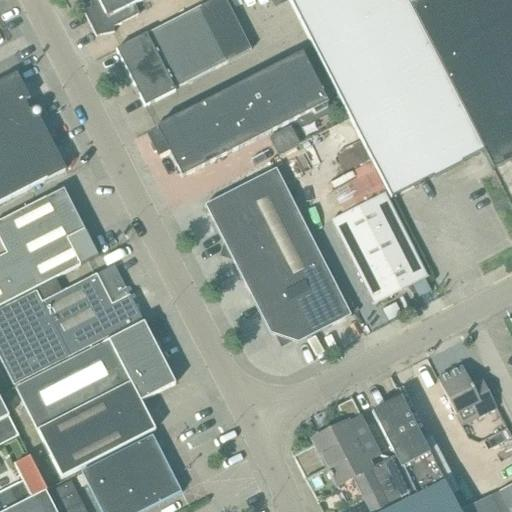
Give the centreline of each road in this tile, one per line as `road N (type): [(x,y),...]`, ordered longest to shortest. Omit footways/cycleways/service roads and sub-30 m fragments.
road 1 (unclassified): [(247,417),(31,0)]
road 2 (unclassified): [(247,417),(511,286)]
